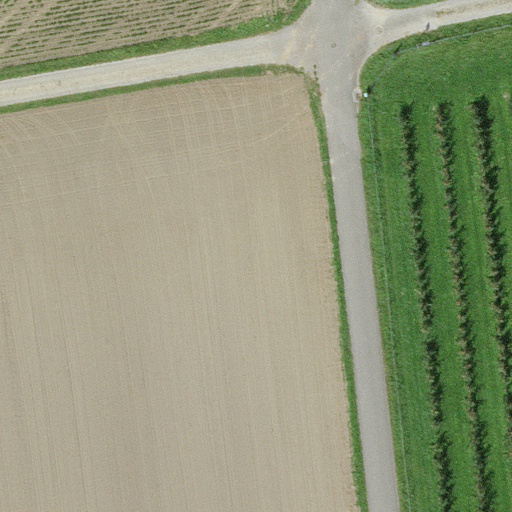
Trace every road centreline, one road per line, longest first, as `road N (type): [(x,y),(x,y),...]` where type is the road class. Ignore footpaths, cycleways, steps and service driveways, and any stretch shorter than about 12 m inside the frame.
road 1 (track): [(0,98),(511,8)]
road 2 (residential): [(340,0),(392,511)]
